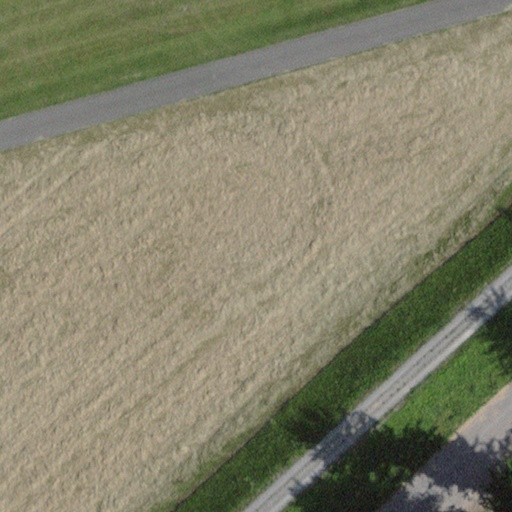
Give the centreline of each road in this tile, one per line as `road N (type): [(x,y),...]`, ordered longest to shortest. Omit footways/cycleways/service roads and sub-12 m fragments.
road 1 (track): [(490,0),(0,137)]
road 2 (track): [(511,287),(271,511)]
road 3 (track): [(421,511),(511,425)]
